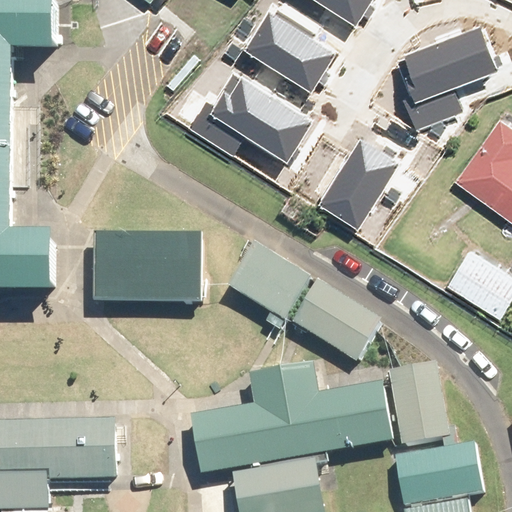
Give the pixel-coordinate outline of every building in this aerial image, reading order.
[(0,0),(0,295),(60,297),(61,235),(23,234),(27,54),(65,54),(66,0),(0,0)] [(220,0),(170,0),(157,18),(203,52),(235,10),(220,0)] [(312,0),(355,26),(371,0),(312,0)] [(272,9),(244,53),(309,93),(337,49),(272,9)] [(400,100),(412,132),(463,113),(454,89),(501,72),(483,24),(400,55),(414,94),(400,100)] [(206,102),(189,130),(234,157),(246,137),(284,160),(309,120),(232,74),(212,106),(206,102)] [(511,130),(496,120),(452,184),(511,225),(511,130)] [(361,140),(319,202),(357,228),(399,165),(361,140)] [(205,237),(98,236),(97,301),(204,303),(205,237)] [(315,277),(264,249),(239,293),(289,321),(315,277)] [(511,298),(511,278),(468,251),(445,287),(498,320),(511,298)] [(386,321),(325,285),(303,323),(364,358),(386,321)] [(442,364),(394,373),(395,381),(407,443),(455,435),(442,364)] [(331,511),(322,454),(405,440),(395,381),(321,393),(316,365),(255,375),(260,407),(199,417),(209,475),(270,465),(278,511),(331,511)] [(0,511),(54,511),(54,479),(116,478),(116,422),(0,423),(0,511)] [(168,475),(166,431),(129,433),(131,477),(168,475)] [(480,445),(401,456),(408,505),(487,494),(480,445)]
